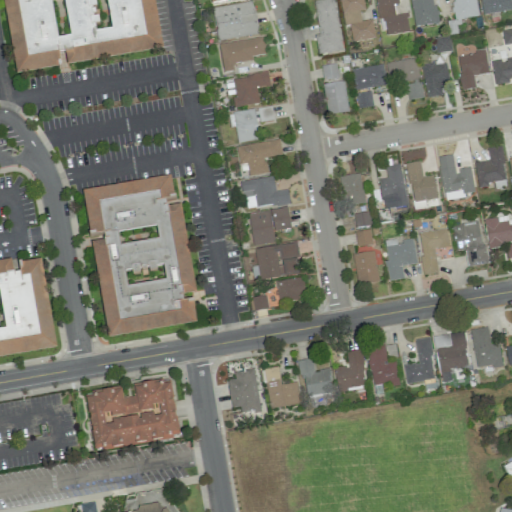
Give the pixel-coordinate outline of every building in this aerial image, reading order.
[(2,0),(15,75),(59,67),(57,54),(63,53),(64,54),(66,66),(162,50),(153,0),(2,0)] [(318,37),(315,38),(317,55),(340,52),(334,0),(319,0),(314,1),(318,37)] [(371,20),(360,21),(359,11),(364,10),(362,0),(339,0),(343,26),(349,25),(351,42),(374,39),(371,20)] [(408,32),(406,14),(395,15),(394,5),(398,5),(397,0),(374,0),(377,19),(384,19),(386,35),(408,32)] [(409,0),(413,27),(436,24),(433,0),(409,0)] [(212,8),(216,41),(257,36),(253,2),(212,8)] [(511,29),(501,30),(503,45),(511,43),(511,29)] [(218,44),(222,73),(233,71),(232,63),(252,61),(252,57),(264,55),(262,38),(218,44)] [(457,56),(462,91),(474,89),(473,76),(487,74),(484,52),(457,56)] [(415,58),(385,63),(389,85),(418,80),(415,58)] [(511,58),(500,60),(500,59),(491,60),(493,85),(510,83),(509,78),(511,78),(511,58)] [(320,65),(323,81),(337,79),(335,63),(320,65)] [(448,83),(446,63),(422,65),(425,97),(441,96),(440,84),(448,83)] [(354,89),(385,86),(383,65),(351,68),(354,89)] [(230,79),(235,107),(258,103),(256,88),(269,85),(266,72),(230,79)] [(348,111),(342,81),(321,85),(327,115),(348,111)] [(405,85),(408,100),(423,98),(420,82),(405,85)] [(372,106),(370,91),(355,94),(357,108),(372,106)] [(237,143),(259,140),(256,124),(274,121),(271,106),(232,112),(237,143)] [(281,156),(279,141),(236,146),(238,164),(246,164),(248,176),(266,174),(264,158),(281,156)] [(473,163),(477,185),(505,180),(499,146),(487,148),(489,161),(473,163)] [(470,168),(455,170),(453,155),(438,157),(444,201),(465,198),(464,193),(473,192),(470,168)] [(408,163),(410,201),(435,200),(434,176),(421,177),(420,162),(408,163)] [(384,166),(386,178),(378,179),(382,210),(406,206),(400,164),(384,166)] [(340,176),(343,205),(363,203),(360,174),(340,176)] [(81,192),(169,176),(173,199),(164,200),(166,207),(179,205),(194,294),(182,295),(182,297),(181,297),(182,302),(192,301),(195,324),(107,339),(90,243),(102,241),(103,240),(102,234),(89,237),(81,192)] [(245,210),(289,203),(287,189),(274,191),(272,176),(240,181),(245,210)] [(290,230),(286,208),(247,215),(253,246),(274,242),(273,233),(290,230)] [(354,226),(369,225),(368,212),(353,214),(354,226)] [(511,243),(511,216),(484,219),(487,246),(511,243)] [(485,265),(479,222),(451,225),(455,251),(465,249),(467,268),(485,265)] [(417,233),(423,275),(437,273),(434,249),(448,247),(445,229),(417,233)] [(371,245),(370,230),(355,231),(356,246),(371,245)] [(403,279),(401,266),(416,264),(412,240),(396,242),(395,239),(384,241),(387,261),(385,261),(387,281),(403,279)] [(299,273),(296,257),(299,256),(296,242),(254,249),(260,280),(299,273)] [(356,285),(377,283),(374,252),(353,254),(356,285)] [(0,358),(55,348),(40,260),(17,264),(18,272),(12,273),(10,260),(0,261),(0,358)] [(278,302),(304,299),(302,278),(276,281),(278,302)] [(253,311),(267,308),(265,295),(250,298),(253,311)] [(498,343),(489,345),(487,327),(469,330),(476,369),(501,365),(498,343)] [(434,336),(439,382),(450,381),(449,369),(466,367),(463,333),(434,336)] [(417,363),(403,365),(405,383),(433,380),(428,338),(414,339),(417,363)] [(395,362),(387,363),(384,346),(367,349),(372,387),(398,384),(395,362)] [(334,368),(337,390),(364,387),(360,350),(346,352),(347,366),(334,368)] [(298,361),(304,397),(332,392),(328,369),(313,371),(311,359),(298,361)] [(262,369),(270,409),(300,403),(296,382),(280,385),(277,367),(262,369)] [(260,411),(253,370),(233,373),(234,380),(226,381),(230,409),(239,408),(240,414),(260,411)] [(170,380),(132,385),(134,398),(121,399),(120,389),(84,394),(93,452),(178,440),(170,380)] [(511,461),(511,483),(503,467),(511,461)]
